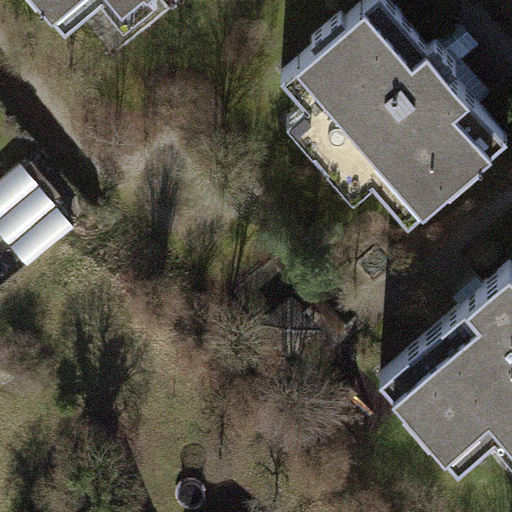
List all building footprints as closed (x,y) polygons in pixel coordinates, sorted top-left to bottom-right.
[(41,0),(101,67),(183,0),(41,0)] [(496,132),(376,0),(339,0),(253,72),(398,228),(496,132)] [(29,158),(0,181),(0,220),(32,260),(80,223),(29,158)] [(511,443),(511,261),(364,388),(461,487),(511,443)] [(296,298),(262,327),(292,362),(326,332),(296,298)]
